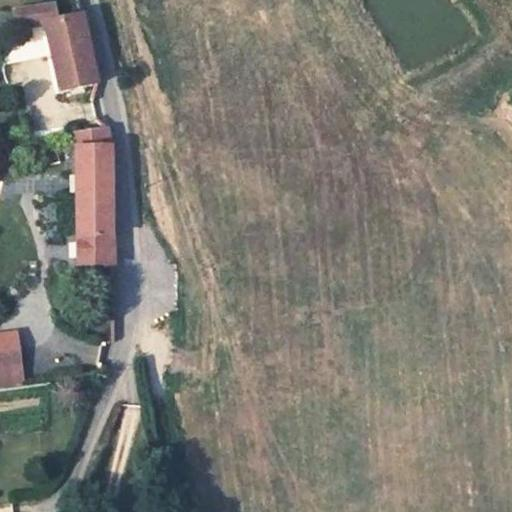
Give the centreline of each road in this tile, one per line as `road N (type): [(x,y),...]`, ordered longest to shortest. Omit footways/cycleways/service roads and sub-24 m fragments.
road 1 (unclassified): [(66,511),(132,320),(117,124),(88,0)]
road 2 (track): [(177,511),(155,374),(132,320)]
